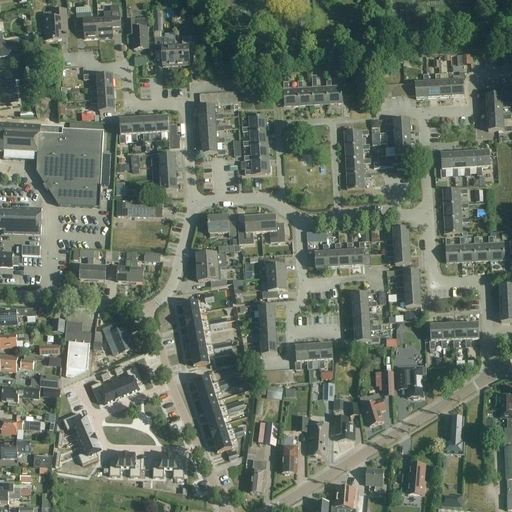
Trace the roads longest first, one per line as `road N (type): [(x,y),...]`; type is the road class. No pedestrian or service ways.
road 1 (unclassified): [(270,511),(491,376)]
road 2 (residential): [(491,376),(486,280),(443,283),(432,274),(428,213)]
road 3 (unclassified): [(226,511),(144,315)]
road 4 (residential): [(185,106),(128,105),(127,67),(57,60)]
road 5 (unclassified): [(144,315),(103,301),(0,294)]
road 6 (residential): [(282,206),(278,124),(332,120)]
road 7 (residential): [(144,315),(170,288),(194,201)]
road 8 (residential): [(425,113),(476,110),(474,75),(511,74)]
